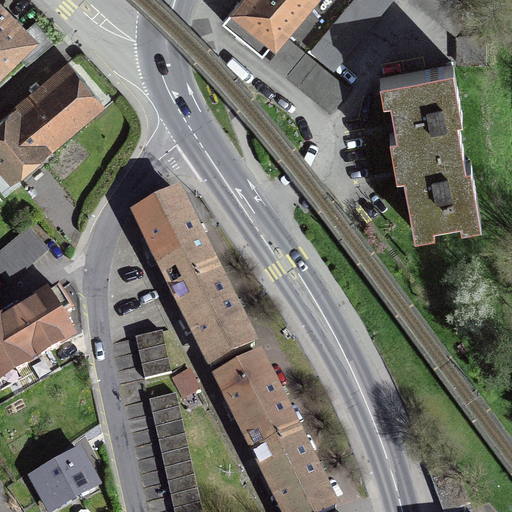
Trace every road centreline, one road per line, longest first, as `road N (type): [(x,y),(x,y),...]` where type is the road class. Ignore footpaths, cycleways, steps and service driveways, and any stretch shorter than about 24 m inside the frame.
road 1 (primary): [(403,511),(343,352),(193,131)]
road 2 (residential): [(193,131),(131,184),(101,244),(95,291),(103,357),(137,511)]
